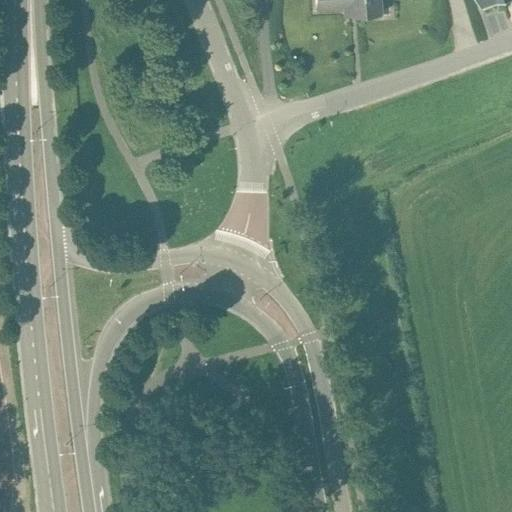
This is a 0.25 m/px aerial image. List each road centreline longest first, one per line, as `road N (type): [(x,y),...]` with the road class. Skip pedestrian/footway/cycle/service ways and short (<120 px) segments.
road 1 (secondary): [(32,50),(17,102),(55,468)]
road 2 (secondary): [(92,511),(96,379),(112,330),(157,298),(221,297)]
road 3 (tertiary): [(343,511),(307,332),(271,284),(234,261)]
road 4 (secondary): [(90,511),(57,235)]
road 5 (unclassified): [(511,41),(266,124)]
road 6 (tertiary): [(221,297),(270,329),(291,362),(319,511)]
road 7 (secondary): [(57,235),(45,101),(32,50)]
road 8 (secondary): [(234,261),(197,254),(109,264),(57,235)]
road 9 (unclassified): [(196,0),(246,132)]
road 10 (unclassified): [(234,261),(250,204),(246,132)]
